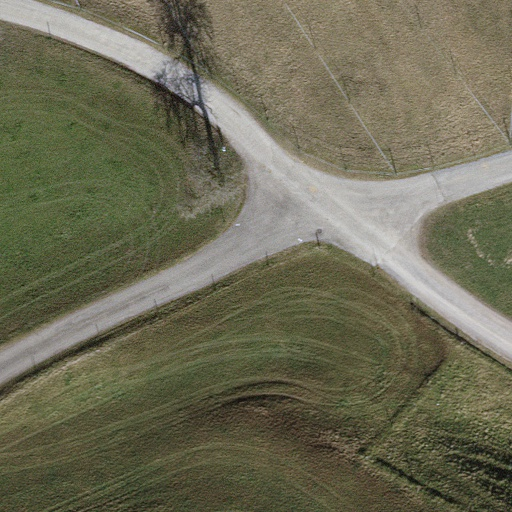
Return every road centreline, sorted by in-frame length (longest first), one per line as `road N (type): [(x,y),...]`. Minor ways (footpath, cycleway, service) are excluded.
road 1 (track): [(334,220),(177,79),(63,25),(0,8)]
road 2 (track): [(0,374),(260,241),(334,220)]
road 3 (track): [(511,345),(334,220)]
road 4 (track): [(334,220),(511,169)]
